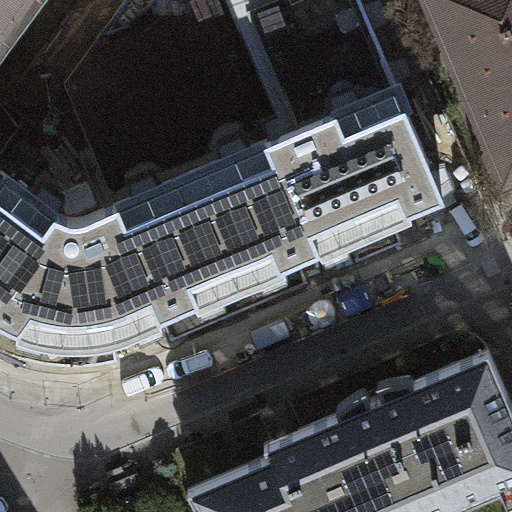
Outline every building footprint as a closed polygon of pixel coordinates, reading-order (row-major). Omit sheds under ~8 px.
[(0,0),(0,38),(28,0),(0,0)] [(511,0),(438,0),(509,165),(511,163),(511,0)] [(369,70),(159,159),(215,288),(424,200),(369,70)] [(0,313),(41,344),(49,334),(87,335),(90,341),(215,288),(159,159),(53,204),(3,167),(0,171),(0,313)] [(202,511),(209,508),(211,511),(438,511),(511,481),(511,399),(490,347),(415,379),(412,372),(397,374),(378,380),(383,392),(371,397),(366,385),(350,393),(337,404),(339,411),(266,442),(271,452),(188,487),(202,511)]
